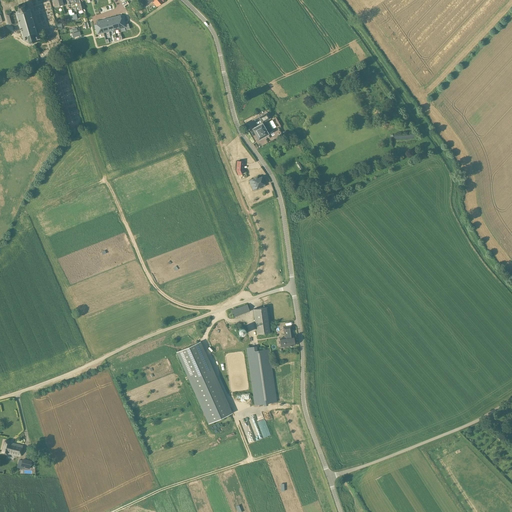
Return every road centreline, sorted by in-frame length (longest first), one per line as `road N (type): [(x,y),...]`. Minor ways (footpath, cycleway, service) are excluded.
road 1 (unknown): [(87,126),(86,80),(101,57),(129,43),(171,52),(189,71),(254,232),(254,267),(233,296),(204,307),(170,299),(141,260),(89,136)]
road 2 (unclassified): [(292,286),(273,181),(235,122),(215,37),(183,0)]
road 3 (unclassified): [(0,398),(292,286)]
road 4 (unclassified): [(511,398),(481,418),(329,476)]
road 5 (unclassified): [(329,476),(305,414),(292,286)]
road 6 (track): [(139,500),(252,461),(233,411)]
